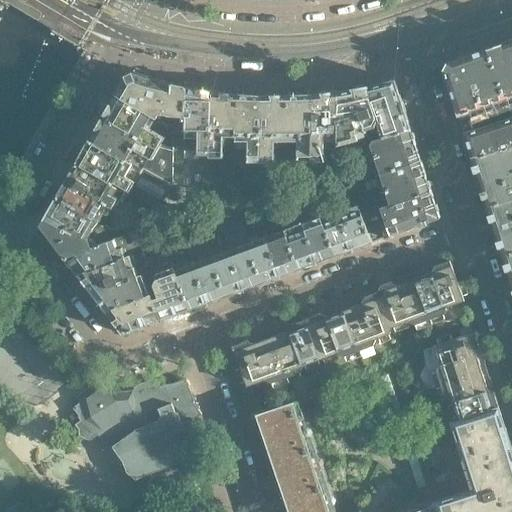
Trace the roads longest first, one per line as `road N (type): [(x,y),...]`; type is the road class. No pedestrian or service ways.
road 1 (residential): [(199,336),(137,356),(108,354),(20,248),(13,228),(120,39)]
road 2 (tertiary): [(120,39),(258,62),(407,43)]
road 3 (residential): [(199,336),(470,233)]
road 4 (tertiary): [(412,0),(273,25),(200,20),(139,2)]
road 5 (residential): [(407,43),(470,233)]
road 6 (residential): [(199,336),(255,511)]
road 7 (residential): [(470,233),(511,366)]
